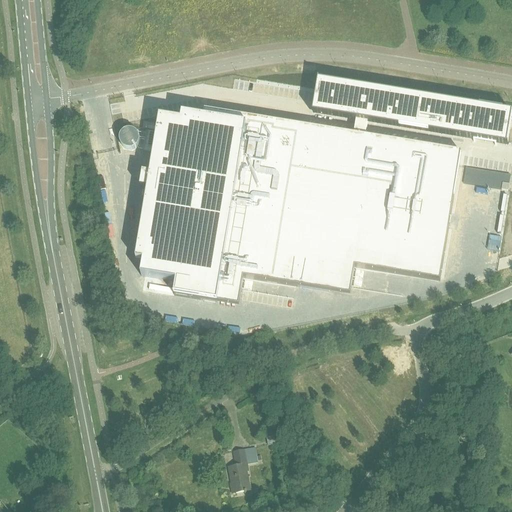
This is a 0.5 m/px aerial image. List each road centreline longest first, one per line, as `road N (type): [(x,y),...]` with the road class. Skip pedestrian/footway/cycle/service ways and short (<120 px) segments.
road 1 (primary): [(95,473),(42,191),(24,0)]
road 2 (residential): [(95,473),(122,465),(239,386)]
road 3 (unclassified): [(391,331),(416,332),(511,292)]
